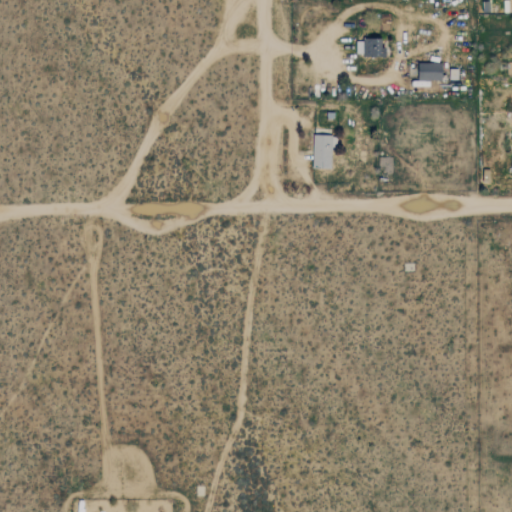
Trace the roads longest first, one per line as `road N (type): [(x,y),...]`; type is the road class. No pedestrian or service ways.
road 1 (track): [(511,209),(0,204)]
road 2 (track): [(269,207),(269,0)]
